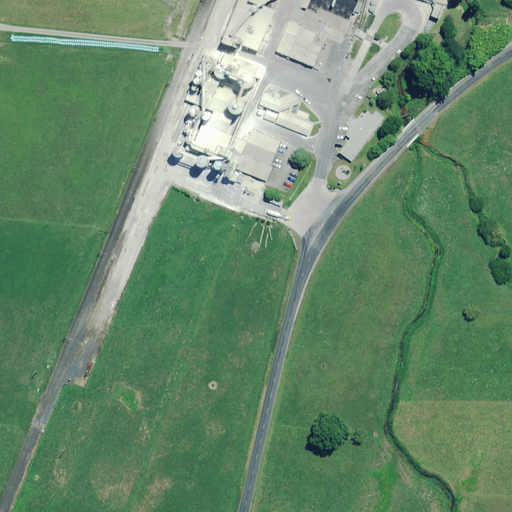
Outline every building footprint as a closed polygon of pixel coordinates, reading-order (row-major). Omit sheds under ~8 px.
[(270,10),(243,0),(233,0),(220,39),(255,51),(270,10)] [(441,6),(435,4),(431,17),(438,19),(441,6)] [(313,30),(287,20),(275,53),(309,66),(317,45),(308,41),(313,30)] [(357,29),(354,35),(362,39),(366,33),(357,29)] [(251,62),(219,51),(210,74),(243,86),(251,62)] [(386,89),(381,83),(371,92),(376,98),(386,89)] [(298,97),(293,86),(280,93),(279,92),(281,87),(275,85),(273,90),(265,87),(261,97),(280,105),(298,97)] [(240,100),(216,91),(204,125),(196,122),(188,146),(232,162),(241,139),(227,134),(240,100)] [(315,115),(285,104),(281,116),(311,127),(315,115)] [(347,161),(378,116),(366,108),(357,121),(353,117),(341,135),(345,138),(334,153),(347,161)] [(277,114),(265,109),(261,119),(273,124),(277,114)] [(278,139),(248,128),(233,168),(264,180),(278,139)] [(193,180),(185,178),(182,187),(189,190),(193,180)]
